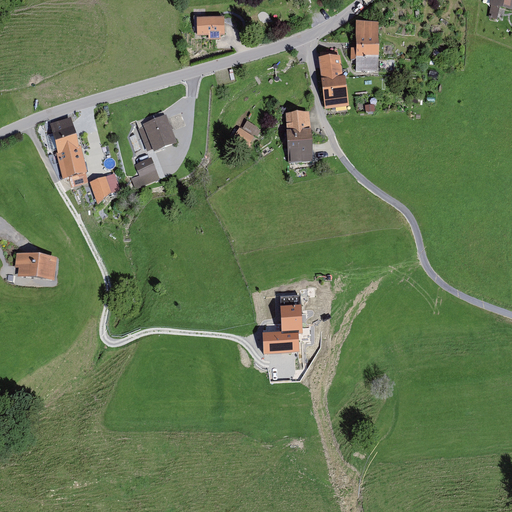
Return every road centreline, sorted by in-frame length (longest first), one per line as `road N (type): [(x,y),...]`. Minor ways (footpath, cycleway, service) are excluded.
road 1 (track): [(28,123),(111,274),(109,333),(117,340),(157,329),(261,340)]
road 2 (unclassified): [(305,38),(318,107),(341,159),(410,221),(437,281),(511,315)]
road 3 (unclassified): [(0,136),(305,38)]
